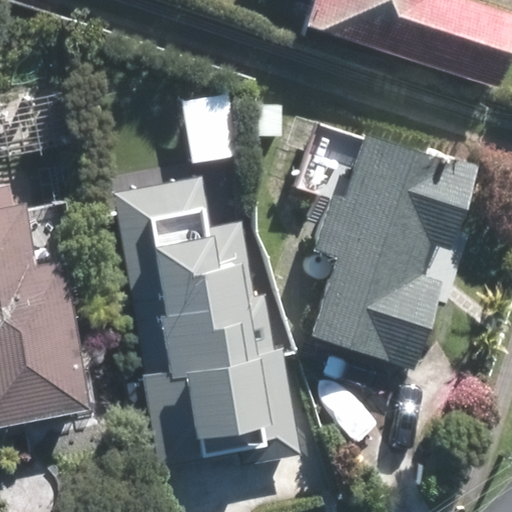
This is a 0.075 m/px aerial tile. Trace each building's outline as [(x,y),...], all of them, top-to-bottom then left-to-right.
[(322,0),(318,15),(494,73),(511,18),(511,17),(459,0),(322,0)] [(228,84),(177,91),(185,157),(236,151),(228,84)] [(468,170),(369,141),(314,323),(414,353),(435,281),(418,276),(432,229),(449,234),(468,170)] [(196,180),(122,194),(170,452),(286,430),(272,355),(255,358),(231,230),(206,235),(196,180)] [(0,411),(80,396),(53,259),(29,263),(16,199),(0,202),(0,411)]
